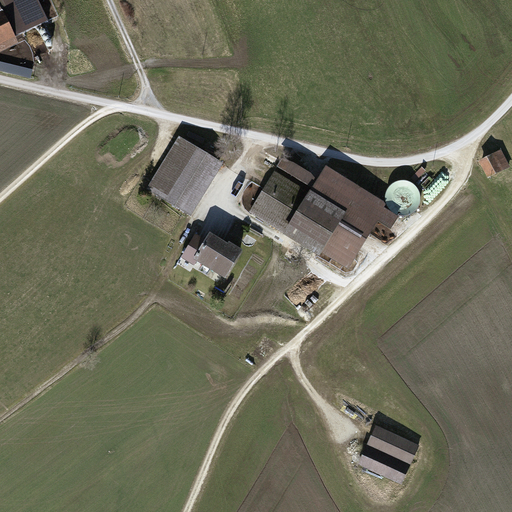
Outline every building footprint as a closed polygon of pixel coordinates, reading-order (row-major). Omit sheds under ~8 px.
[(0,0),(0,54),(19,46),(15,36),(48,20),(38,0),(0,0)] [(224,166),(179,139),(147,191),(192,218),(224,166)] [(511,167),(503,150),(480,163),(489,181),(511,168),(511,167)] [(320,181),(283,160),(253,213),(288,233),(286,237),(349,273),(377,224),(393,233),(402,216),(388,208),(390,204),(327,169),(320,181)] [(193,240),(182,258),(225,283),(242,254),(210,236),(204,246),(193,240)] [(419,444),(375,426),(358,468),(403,486),(419,444)]
